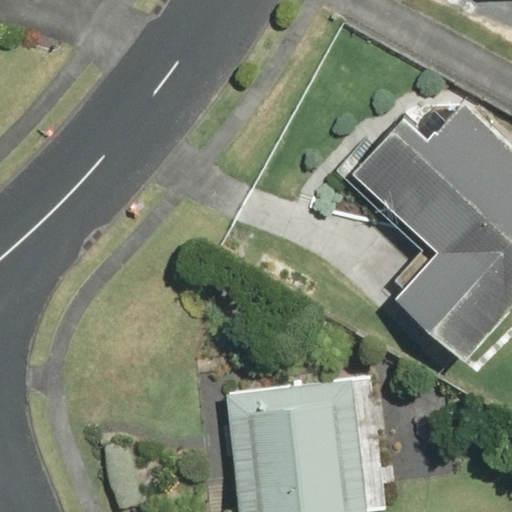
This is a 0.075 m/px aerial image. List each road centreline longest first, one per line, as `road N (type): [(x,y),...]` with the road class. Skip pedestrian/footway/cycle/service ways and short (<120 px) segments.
road 1 (residential): [(215,0),(122,129),(0,254)]
road 2 (unknown): [(511,69),(391,0)]
